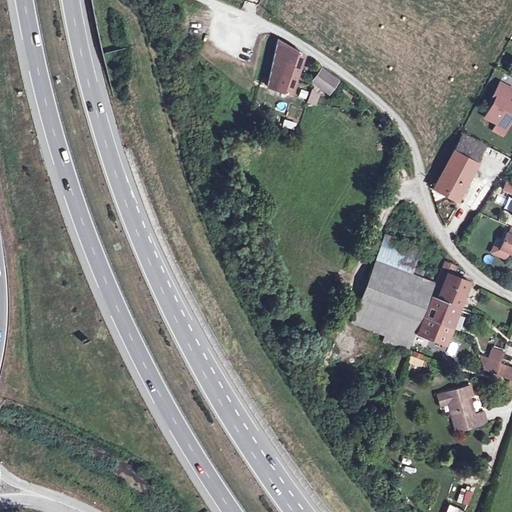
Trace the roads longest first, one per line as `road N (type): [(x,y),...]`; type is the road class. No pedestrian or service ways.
road 1 (motorway): [(294,511),(214,390),(155,272),(109,150),(71,0)]
road 2 (motorway): [(23,0),(62,163),(106,286),(162,402),(231,511)]
road 3 (residential): [(205,0),(296,39),(399,119),(453,250),(511,298)]
